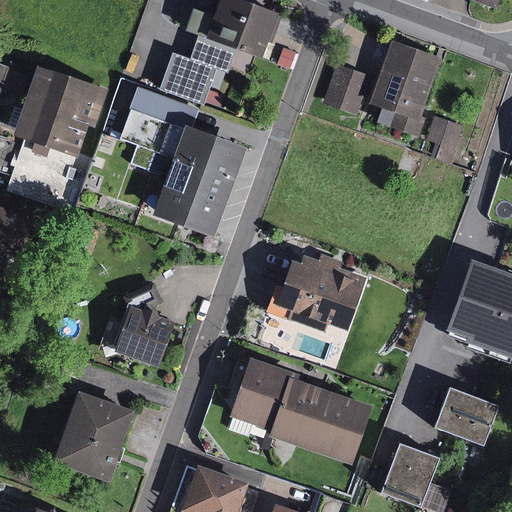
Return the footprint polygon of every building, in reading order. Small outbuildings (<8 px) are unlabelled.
[(277,14),(237,0),(223,0),(210,37),(238,46),(262,56),(277,14)] [(194,46),(189,60),(172,54),(160,89),(201,103),(214,66),(229,71),(238,46),(210,37),(198,33),(194,46)] [(445,56),(398,40),(377,98),(388,102),(382,118),(425,133),(430,118),(423,115),(445,56)] [(14,67),(0,62),(0,93),(4,95),(14,67)] [(374,74),(342,62),(328,99),(360,111),(374,74)] [(99,88),(43,69),(18,141),(1,135),(0,139),(0,166),(21,173),(26,160),(70,175),(99,88)] [(200,109),(141,89),(126,135),(180,153),(159,217),(214,236),(243,152),(191,134),(200,109)] [(465,125),(440,116),(433,135),(459,144),(465,125)] [(425,156),(412,152),(404,176),(417,180),(425,156)] [(32,220),(0,209),(0,279),(2,281),(12,252),(21,255),(32,220)] [(306,265),(296,261),(282,301),(286,303),(349,325),(367,276),(343,267),(346,260),(328,254),(325,261),(309,255),(306,265)] [(511,270),(472,258),(450,328),(467,334),(465,341),(511,355),(511,270)] [(175,323),(134,308),(118,353),(159,367),(175,323)] [(299,371),(253,355),(233,413),(274,427),(272,432),(354,460),(373,404),(296,378),(299,371)] [(498,404),(452,387),(438,424),(484,441),(498,404)] [(132,408),(80,390),(55,459),(108,478),(132,408)] [(439,456),(401,442),(384,489),(422,503),(439,456)] [(252,478),(198,459),(180,507),(194,511),(238,511),(240,510),(244,511),(249,496),(246,495),(252,478)] [(305,511),(277,502),(273,511),(305,511)]
